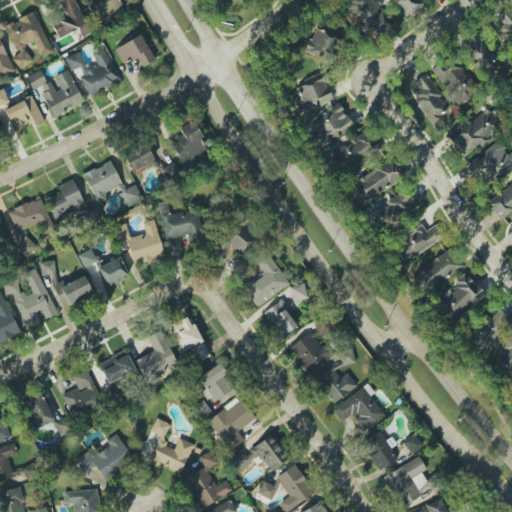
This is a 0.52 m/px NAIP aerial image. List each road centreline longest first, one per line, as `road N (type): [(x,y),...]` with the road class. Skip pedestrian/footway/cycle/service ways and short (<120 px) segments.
road 1 (secondary): [(192,78),(384,350),(488,480)]
road 2 (secondary): [(511,458),(410,332),(253,108)]
road 3 (residential): [(300,0),(192,78),(0,177)]
road 4 (residential): [(365,511),(210,294),(175,288),(134,308)]
road 5 (residential): [(370,80),(430,144),(511,277)]
road 6 (residential): [(0,376),(134,308)]
road 7 (residential): [(476,0),(370,80)]
